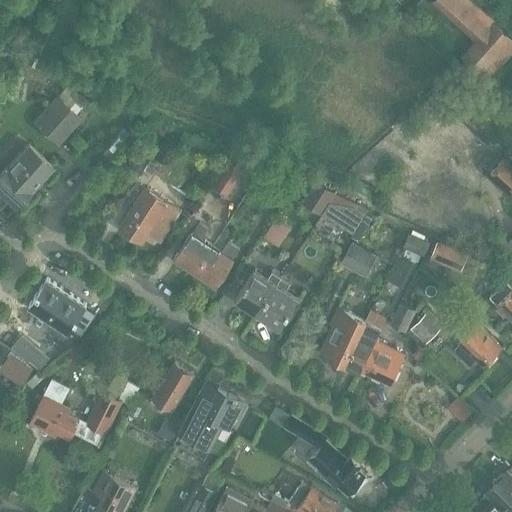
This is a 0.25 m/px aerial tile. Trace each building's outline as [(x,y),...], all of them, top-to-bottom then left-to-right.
[(511,53),(511,36),(473,0),(433,0),(432,1),(475,40),(461,56),(489,80),(511,53)] [(85,99),(73,88),(61,101),(55,96),(33,121),(57,142),(79,117),(73,112),(85,99)] [(168,127),(152,118),(147,126),(163,135),(168,127)] [(168,165),(181,145),(167,136),(155,156),(168,165)] [(0,172),(0,194),(14,207),(52,165),(26,143),(0,172)] [(227,193),(249,159),(236,150),(214,185),(227,193)] [(511,191),(511,164),(503,157),(487,175),(509,195),(511,191)] [(325,182),(310,205),(313,208),(321,213),(337,190),(325,182)] [(141,241),(148,232),(160,240),(181,208),(147,186),(120,227),(141,241)] [(336,194),(323,214),(354,234),(368,210),(336,194)] [(266,234),(281,243),(292,225),(277,216),(266,234)] [(172,258),(195,272),(213,246),(202,239),(208,228),(198,222),(191,232),(189,231),(172,258)] [(425,256),(431,243),(411,232),(404,245),(425,256)] [(233,259),(231,258),(238,248),(226,240),(220,250),(213,246),(195,272),(216,286),(233,259)] [(365,276),(377,255),(353,242),(341,263),(365,276)] [(462,270),(469,254),(439,242),(432,257),(462,270)] [(234,298),(256,312),(281,275),(271,268),(266,276),(254,268),(234,298)] [(256,312),(277,326),(297,296),(284,287),(289,280),(281,275),(256,312)] [(47,277),(29,303),(69,330),(71,327),(81,333),(95,313),(85,306),(87,303),(47,277)] [(506,313),(511,319),(511,285),(506,279),(489,295),(496,302),(495,303),(497,305),(494,308),(503,317),(506,313)] [(416,309),(401,301),(390,323),(406,331),(416,309)] [(321,351),(330,355),(344,362),(360,328),(366,318),(340,306),(331,323),(337,325),(331,338),(328,337),(321,351)] [(344,362),(358,369),(373,338),(374,335),(377,336),(386,316),(370,308),(366,318),(360,328),(344,362)] [(444,324),(430,310),(411,329),(426,343),(444,324)] [(483,364),(501,346),(475,321),(474,323),(465,315),(453,327),(461,336),(458,339),(483,364)] [(389,383),(403,353),(375,339),(377,336),(374,335),(373,338),(358,369),(389,383)] [(418,344),(411,354),(419,360),(426,350),(418,344)] [(34,350),(26,359),(39,369),(46,360),(34,350)] [(0,367),(0,369),(22,384),(33,368),(10,352),(0,367)] [(171,409),(194,372),(175,361),(153,397),(171,409)] [(112,384),(132,397),(139,385),(119,373),(112,384)] [(99,444),(106,430),(87,421),(68,411),(70,407),(61,402),(69,388),(51,378),(29,423),(55,436),(57,432),(69,438),(73,431),(99,444)] [(205,379),(178,432),(211,449),(224,423),(231,427),(238,414),(242,416),(248,404),(237,398),(237,397),(227,392),(227,391),(205,379)] [(106,430),(121,400),(102,391),(87,421),(106,430)] [(276,404),(269,416),(283,425),(291,413),(276,404)] [(292,413),(284,426),(318,446),(307,458),(321,472),(324,470),(348,492),(349,490),(353,494),(362,484),(358,481),(366,473),(358,465),(362,461),(352,451),(348,456),(327,436),(328,435),(292,413)] [(166,420),(158,435),(172,441),(179,426),(166,420)] [(226,456),(222,468),(230,472),(234,460),(226,456)] [(103,496),(97,507),(106,511),(123,511),(137,486),(104,468),(93,490),(103,496)] [(511,511),(511,476),(507,472),(504,474),(501,474),(496,479),(496,483),(492,486),(495,489),(490,494),(496,500),(486,510),(488,511),(511,511)] [(276,493),(271,501),(289,511),(293,511),(296,507),(299,509),(303,511),(330,511),(337,502),(311,485),(302,479),(287,500),(276,493)] [(203,511),(216,489),(203,483),(187,511),(203,511)] [(246,511),(254,498),(228,485),(214,511),(246,511)] [(289,511),(271,501),(266,508),(272,511),(289,511)]
